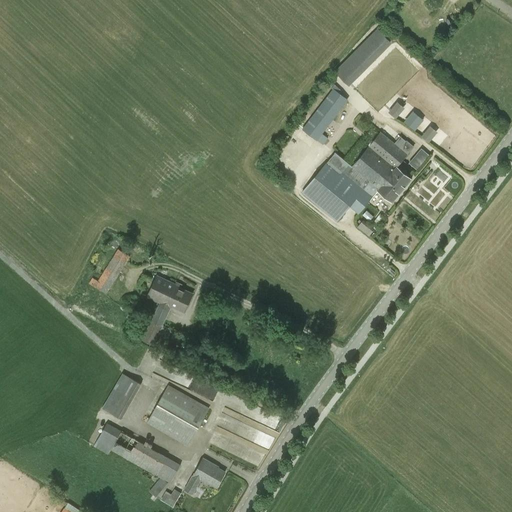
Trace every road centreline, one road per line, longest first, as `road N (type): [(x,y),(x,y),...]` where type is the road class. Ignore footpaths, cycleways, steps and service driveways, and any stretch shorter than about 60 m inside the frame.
road 1 (tertiary): [(511,137),(310,402),(244,511)]
road 2 (unknown): [(409,271),(293,185)]
